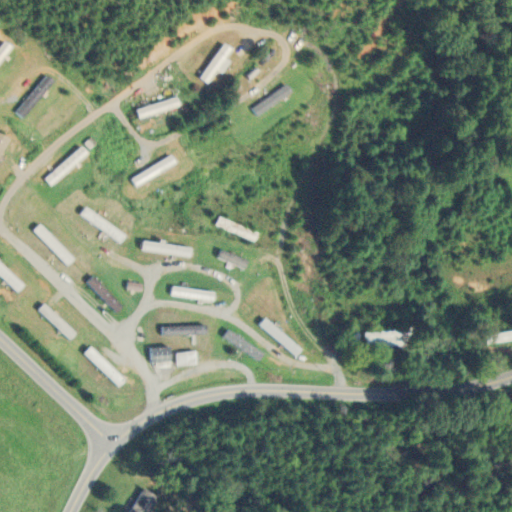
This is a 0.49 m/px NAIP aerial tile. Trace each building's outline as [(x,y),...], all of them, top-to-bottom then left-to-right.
[(0,58),(9,48),(1,41),(0,42),(0,58)] [(227,50),(218,44),(193,79),(202,85),(227,50)] [(271,55),(265,49),(235,79),(241,85),(271,55)] [(16,117),(50,84),(43,77),(9,110),(16,117)] [(247,109),(252,115),(286,92),(281,85),(247,109)] [(173,107),(170,98),(130,109),(132,119),(173,107)] [(259,146),(263,154),(299,133),(294,125),(259,146)] [(42,179),(49,186),(82,153),(76,146),(42,179)] [(131,185),(172,166),(167,157),(127,177),(131,185)] [(116,243),(121,236),(82,208),(77,216),(116,243)] [(250,232),(218,218),(214,225),(247,239),(250,232)] [(70,258),(36,225),(29,231),(63,265),(70,258)] [(203,258),(243,269),(245,261),(205,250),(203,258)] [(321,299),(312,257),(304,259),(313,301),(321,299)] [(0,280),(13,294),(20,287),(0,266),(0,280)] [(119,305),(89,276),(82,283),(111,313),(119,305)] [(207,301),(208,293),(167,287),(166,295),(207,301)] [(28,307),(65,340),(71,333),(35,300),(28,307)] [(422,312),(422,303),(381,303),(381,312),(422,312)] [(296,349),(259,319),(253,326),(291,356),(296,349)] [(158,326),(158,335),(201,335),(201,326),(158,326)] [(409,329),(360,330),(361,350),(409,349),(409,329)] [(219,337),(253,362),(258,354),(224,330),(219,337)] [(511,340),(511,330),(478,336),(480,346),(511,340)] [(114,388),(120,381),(86,347),(79,354),(114,388)] [(145,348),(145,362),(165,362),(165,348),(145,348)] [(191,366),(191,352),(171,352),(171,366),(191,366)] [(145,511),(153,496),(136,488),(123,511),(145,511)]
